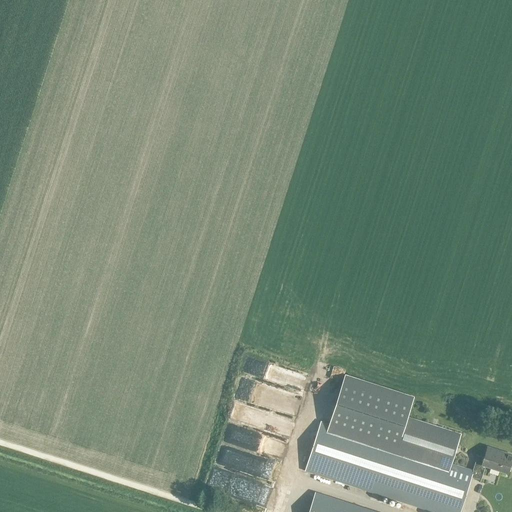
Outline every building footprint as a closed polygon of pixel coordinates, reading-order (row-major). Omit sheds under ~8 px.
[(330,377),(340,377),(340,367),(330,367),(330,377)] [(321,422),(305,471),(431,511),(459,511),(471,477),(473,471),(472,471),(451,464),(460,434),(459,435),(407,418),(413,399),(345,377),(329,425),(321,422)] [(236,442),(238,431),(226,429),(224,439),(236,442)] [(477,455),(472,471),(473,471),(471,477),(481,481),(485,466),(508,473),(511,459),(511,455),(487,448),(484,458),(477,455)] [(210,486),(229,492),(232,479),(213,474),(210,486)] [(374,511),(316,493),(310,511),(374,511)] [(290,511),(296,511),(301,502),(291,498),(286,510),(290,511)]
